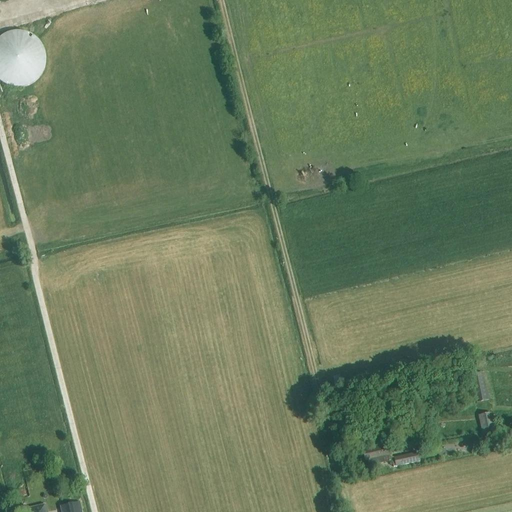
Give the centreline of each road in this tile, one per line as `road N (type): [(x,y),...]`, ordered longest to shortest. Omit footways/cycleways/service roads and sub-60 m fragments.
road 1 (track): [(221,0),(323,417)]
road 2 (track): [(0,128),(93,511)]
